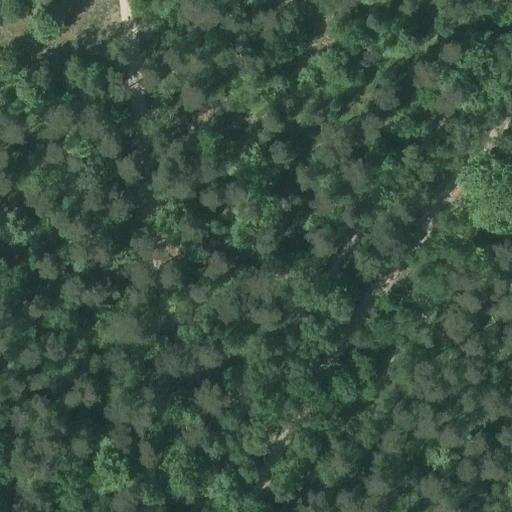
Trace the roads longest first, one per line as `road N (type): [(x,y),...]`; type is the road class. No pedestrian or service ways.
road 1 (track): [(126,0),(167,415),(161,511)]
road 2 (track): [(253,511),(351,321),(511,122)]
